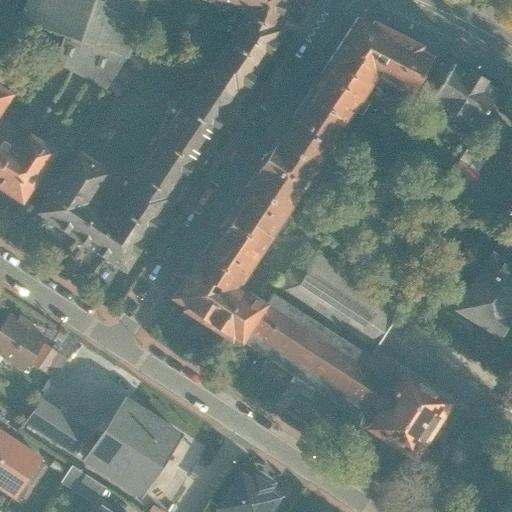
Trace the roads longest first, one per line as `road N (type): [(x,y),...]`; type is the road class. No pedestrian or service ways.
road 1 (residential): [(339,0),(116,341)]
road 2 (residential): [(240,422),(374,511)]
road 3 (residential): [(116,341),(240,422)]
road 4 (residential): [(0,264),(116,341)]
